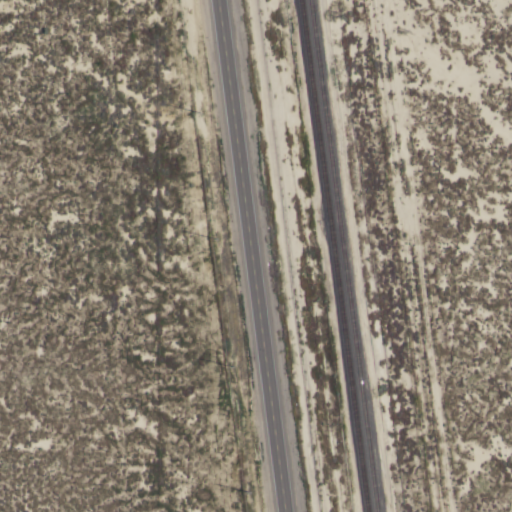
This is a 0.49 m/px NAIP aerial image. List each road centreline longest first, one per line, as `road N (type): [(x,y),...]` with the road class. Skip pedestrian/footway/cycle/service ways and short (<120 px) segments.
road 1 (primary): [(283,511),(215,0)]
road 2 (track): [(447,511),(379,0)]
